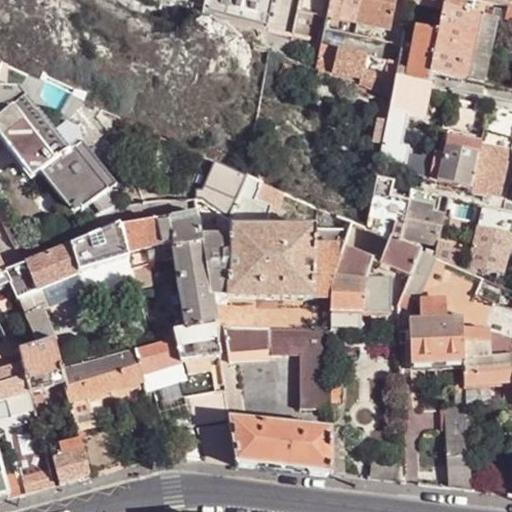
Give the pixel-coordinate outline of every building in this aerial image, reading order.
[(205,0),(204,8),(269,22),(273,0),(205,0)] [(273,0),(269,22),(267,35),(272,37),(322,48),(322,47),(324,31),(328,18),(331,0),(273,0)] [(363,0),(331,0),(328,18),(358,24),(363,0)] [(397,0),(363,0),(358,24),(390,31),(391,30),(397,0)] [(411,0),(411,7),(444,15),(445,11),(447,0),(411,0)] [(511,0),(475,0),(476,1),(508,9),(509,9),(511,0)] [(484,21),(486,13),(468,9),(466,17),(481,20),(484,21)] [(466,17),(445,11),(444,15),(439,36),(430,76),(431,76),(470,85),(481,20),(466,17)] [(482,88),(493,23),(484,21),(481,20),(470,85),(482,88)] [(430,76),(439,36),(417,31),(409,72),(407,82),(430,86),(431,76),(430,76)] [(322,47),(322,48),(316,73),(331,79),(332,79),(332,76),(337,50),(322,47)] [(361,82),(366,57),(337,50),(332,76),(361,82)] [(397,70),(398,65),(393,64),(366,57),(361,82),(359,92),(390,105),(396,80),(397,70)] [(292,69),(284,65),(275,84),(283,88),(292,69)] [(407,82),(409,72),(397,70),(396,80),(407,82)] [(428,96),(430,86),(407,82),(396,80),(390,105),(390,106),(409,110),(425,113),(428,96)] [(0,144),(12,137),(4,127),(3,123),(6,119),(28,101),(20,91),(0,89),(0,144)] [(28,101),(6,119),(3,123),(4,127),(12,137),(25,154),(43,177),(44,176),(43,175),(71,155),(71,154),(54,132),(28,101)] [(389,108),(383,142),(400,146),(407,119),(409,110),(390,106),(389,108)] [(383,142),(389,108),(380,107),(373,144),(382,146),(383,142)] [(425,113),(409,110),(407,119),(423,122),(425,113)] [(496,111),(489,110),(487,122),(493,123),(496,111)] [(74,152),(83,146),(78,131),(65,124),(54,132),(71,154),(74,152)] [(482,140),(448,133),(447,140),(481,148),(481,143),(482,140)] [(12,137),(0,144),(0,148),(13,164),(25,154),(12,137)] [(481,148),(447,140),(443,157),(432,155),(431,159),(427,181),(471,192),(481,148)] [(408,149),(400,146),(383,142),(382,146),(377,169),(404,175),(408,149)] [(494,147),(481,143),(481,148),(471,192),(500,199),(501,197),(503,190),(510,154),(493,150),(494,147)] [(74,152),(109,195),(116,190),(83,146),(74,152)] [(109,195),(74,152),(71,154),(71,155),(43,175),(44,176),(67,206),(73,203),(82,214),(92,207),(99,217),(115,211),(105,197),(109,195)] [(431,159),(422,156),(418,178),(427,181),(431,159)] [(203,197),(193,196),(193,203),(201,203),(216,213),(229,223),(229,217),(243,182),(215,169),(203,197)] [(247,180),(245,179),(243,182),(229,217),(229,223),(216,213),(214,230),(218,230),(219,241),(200,241),(214,328),(224,328),(271,330),(286,330),(303,331),(312,331),(313,330),(331,330),(331,315),(330,301),(343,251),(314,250),(314,232),(265,230),(271,209),(255,202),(261,185),(246,179),(247,180)] [(392,187),(375,182),(367,221),(381,224),(378,239),(387,243),(398,247),(400,241),(407,204),(390,199),(392,187)] [(255,202),(271,209),(276,193),(261,185),(255,202)] [(411,193),(410,193),(407,204),(434,210),(436,211),(439,200),(411,193)] [(434,210),(407,204),(400,241),(436,249),(438,239),(443,218),(433,215),(434,210)] [(511,217),(465,207),(457,243),(438,239),(436,249),(433,262),(419,256),(410,277),(408,280),(403,294),(419,301),(420,323),(408,323),(411,367),(463,364),(461,336),(460,331),(480,283),(500,291),(511,241),(511,217)] [(161,221),(120,229),(127,257),(163,249),(167,247),(171,246),(172,251),(186,334),(214,330),(214,328),(200,241),(196,217),(195,217),(167,222),(161,221)] [(349,228),(346,239),(358,243),(361,233),(349,228)] [(120,229),(72,248),(80,278),(128,262),(127,257),(120,229)] [(398,247),(387,243),(379,266),(378,268),(408,280),(410,277),(419,256),(398,247)] [(80,278),(72,248),(37,263),(14,272),(7,275),(6,276),(11,287),(19,302),(80,278)] [(163,249),(127,257),(128,262),(132,273),(146,269),(167,263),(163,249)] [(371,263),(343,251),(330,301),(331,315),(363,316),(363,297),(367,281),(371,263)] [(128,262),(80,278),(85,296),(86,297),(134,282),(132,273),(128,262)] [(149,280),(146,269),(132,273),(134,282),(134,284),(149,280)] [(7,275),(5,272),(0,273),(0,292),(11,287),(6,276),(7,275)] [(85,296),(80,278),(19,302),(34,334),(41,348),(53,344),(56,343),(44,313),(85,296)] [(390,281),(367,281),(363,297),(363,316),(390,316),(390,281)] [(496,326),(511,331),(511,327),(511,296),(510,295),(496,326)] [(408,302),(401,299),(398,307),(406,311),(408,302)] [(511,365),(511,359),(508,359),(511,347),(511,330),(511,331),(496,326),(493,325),(488,335),(461,336),(463,364),(465,388),(511,385),(511,365)] [(271,330),(224,328),(228,353),(231,364),(270,360),(270,357),(271,357),(271,350),(271,330)] [(186,334),(173,335),(174,338),(175,343),(182,366),(185,365),(211,361),(220,360),(218,355),(215,331),(214,330),(186,334)] [(286,330),(271,330),(271,350),(271,357),(286,357),(286,330)] [(303,331),(286,330),(286,357),(301,357),(303,331)] [(331,362),(331,330),(313,330),(312,331),(303,331),(301,357),(300,358),(300,363),(331,362)] [(41,348),(34,334),(7,342),(9,345),(14,356),(21,354),(41,348)] [(153,349),(136,353),(142,378),(182,366),(175,343),(168,345),(153,350),(153,349)] [(41,348),(21,354),(24,365),(31,395),(64,385),(61,373),(60,368),(53,344),(41,348)] [(0,360),(14,356),(9,345),(0,348),(0,360)] [(85,367),(61,373),(64,385),(70,406),(76,404),(91,400),(137,388),(144,387),(142,378),(136,353),(85,367)] [(0,372),(24,365),(21,354),(14,356),(0,360),(0,372)] [(211,361),(185,365),(186,370),(184,371),(187,383),(182,385),(183,388),(187,397),(186,401),(217,395),(211,361)] [(84,362),(60,368),(61,373),(85,367),(84,362)] [(331,377),(331,362),(300,363),(301,378),(331,378),(331,377)] [(0,405),(31,395),(24,365),(0,372),(0,405)] [(182,366),(142,378),(144,387),(146,393),(146,395),(154,393),(182,385),(187,383),(184,371),(186,370),(185,365),(182,366)] [(343,477),(342,376),(331,377),(331,378),(331,393),(331,412),(332,433),(332,476),(334,477),(343,477)] [(331,378),(301,378),(301,393),(331,393),(331,378)] [(182,385),(154,393),(159,414),(188,406),(186,401),(187,397),(183,388),(182,385)] [(146,393),(144,387),(137,388),(138,390),(143,395),(146,393)] [(331,412),(331,393),(301,393),(301,412),(331,412)] [(230,421),(225,394),(217,395),(186,401),(188,406),(190,415),(193,425),(194,428),(230,421)] [(72,413),(75,429),(98,422),(91,400),(76,404),(70,406),(72,413)] [(479,407),(466,408),(467,430),(469,446),(479,445),(478,423),(480,422),(479,407)] [(193,425),(190,415),(175,420),(177,430),(193,425)] [(230,421),(237,467),(254,469),(247,424),(230,421)] [(332,433),(247,424),(254,469),(293,474),(333,479),(334,477),(332,476),(332,433)] [(467,430),(446,432),(450,491),(472,494),(469,446),(467,430)] [(82,454),(89,480),(120,471),(109,433),(79,441),(82,454)] [(82,454),(79,441),(59,446),(62,458),(82,454)] [(89,480),(82,454),(62,458),(53,460),(60,488),(73,484),(89,480)] [(401,485),(400,454),(371,454),(370,482),(401,485)] [(47,460),(19,467),(27,497),(38,494),(55,489),(47,460)] [(0,503),(10,501),(4,477),(0,463),(0,503)] [(12,475),(4,477),(10,501),(20,498),(17,483),(13,484),(12,475)]
